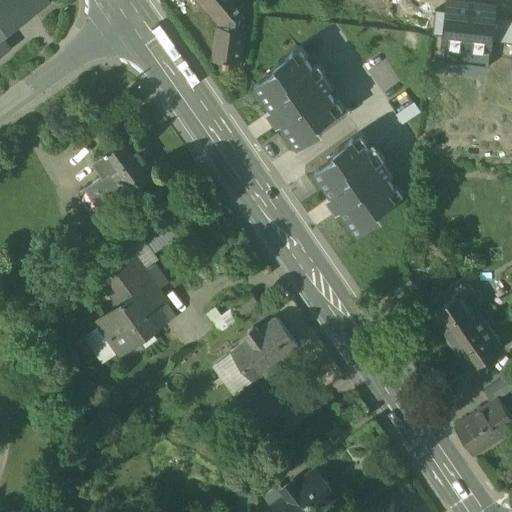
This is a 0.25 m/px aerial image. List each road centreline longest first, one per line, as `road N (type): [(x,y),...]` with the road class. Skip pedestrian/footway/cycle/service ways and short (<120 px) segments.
road 1 (secondary): [(479,511),(136,14)]
road 2 (unclassified): [(136,14),(0,112)]
road 3 (track): [(54,155),(176,72)]
